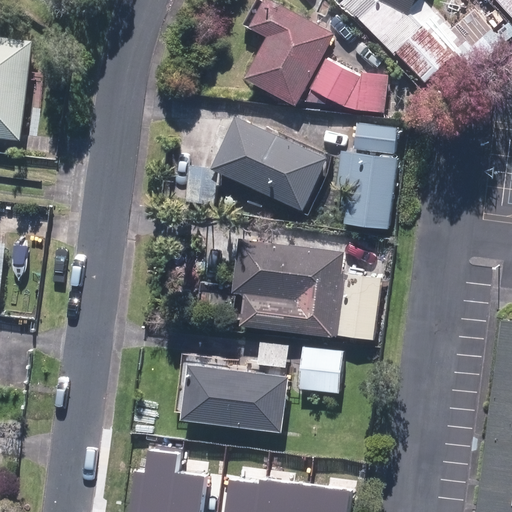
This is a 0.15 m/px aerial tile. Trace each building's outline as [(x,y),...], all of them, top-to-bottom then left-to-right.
[(361,73),(324,55),(335,33),(272,0),(265,0),(251,27),(269,37),(245,80),(296,106),(307,86),(345,106),(358,109),(384,112),(388,74),(361,73)] [(379,0),(364,14),(425,82),(467,46),(426,0),(379,0)] [(511,0),(496,0),(511,16),(511,0)] [(510,25),(494,8),(480,21),(496,38),(510,25)] [(0,138),(23,142),(34,43),(0,38),(0,138)] [(327,158),(236,117),(213,167),(191,165),(187,201),(215,204),(218,172),(303,210),(327,158)] [(398,128),(358,123),(355,149),(395,153),(398,128)] [(392,229),(401,159),(342,151),(338,186),(349,188),(344,222),(392,229)] [(244,293),(240,325),(373,339),(380,277),(342,273),(344,250),(239,238),(233,292),(244,293)] [(511,511),(511,320),(499,319),(474,511),(511,511)] [(288,345),(261,342),(259,365),(286,368),(288,345)] [(341,350),(303,346),(299,387),(337,390),(341,350)] [(190,366),(184,419),(281,430),(287,377),(190,366)] [(167,511),(173,471),(175,454),(147,451),(144,471),(136,470),(130,511),(167,511)] [(202,511),(207,475),(173,471),(167,511),(202,511)] [(261,511),(266,479),(259,478),(258,483),(229,479),(223,511),(261,511)] [(307,511),(311,485),(266,479),(261,511),(307,511)] [(347,511),(351,491),(311,485),(307,511),(347,511)]
